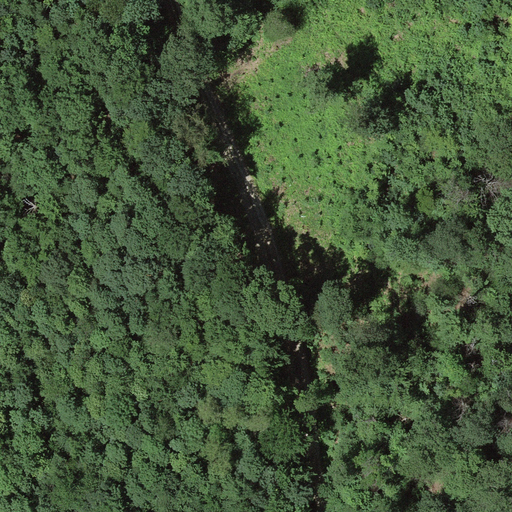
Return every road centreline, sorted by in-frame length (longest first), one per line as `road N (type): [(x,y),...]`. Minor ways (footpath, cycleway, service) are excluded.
road 1 (track): [(174,0),(278,280),(331,511)]
road 2 (track): [(42,0),(0,165)]
